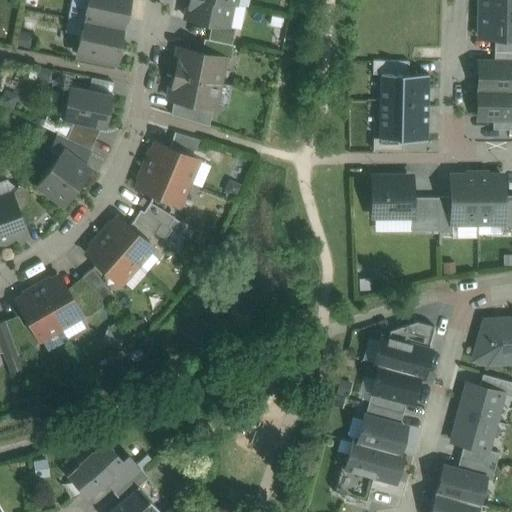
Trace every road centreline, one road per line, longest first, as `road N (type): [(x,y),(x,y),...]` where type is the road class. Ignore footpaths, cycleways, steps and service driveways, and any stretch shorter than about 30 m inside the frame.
road 1 (residential): [(160,0),(124,152),(107,186),(64,238),(0,278)]
road 2 (residential): [(407,511),(466,299),(511,292)]
road 3 (residential): [(511,152),(466,153),(451,132),(455,0)]
